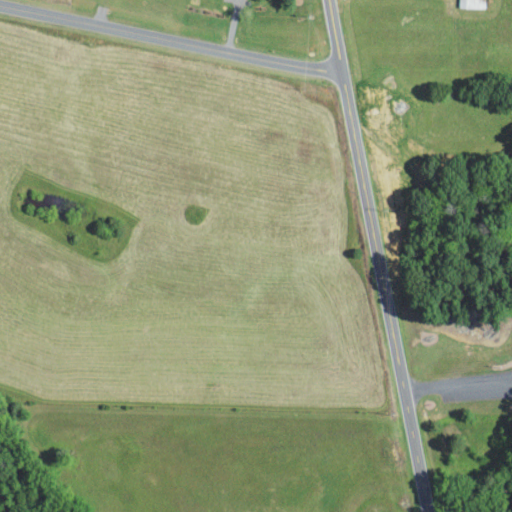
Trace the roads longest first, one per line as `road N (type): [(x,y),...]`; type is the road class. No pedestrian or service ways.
road 1 (residential): [(426,511),(328,0)]
road 2 (residential): [(339,74),(0,7)]
